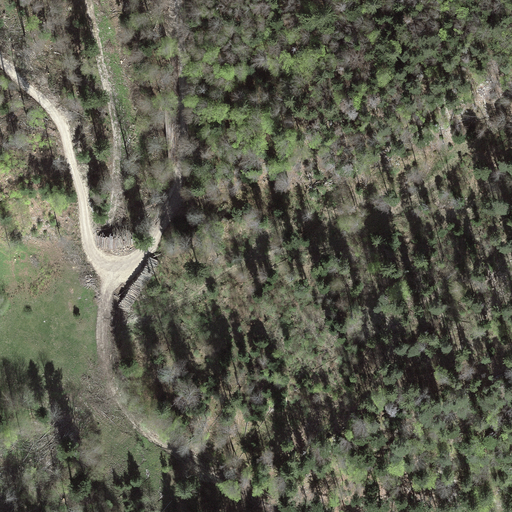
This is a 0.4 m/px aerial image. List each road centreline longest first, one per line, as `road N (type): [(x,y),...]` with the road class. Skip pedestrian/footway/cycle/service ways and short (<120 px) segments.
road 1 (track): [(175,0),(183,94),(176,191),(143,249),(106,258)]
road 2 (track): [(106,258),(86,228),(65,131),(0,59)]
